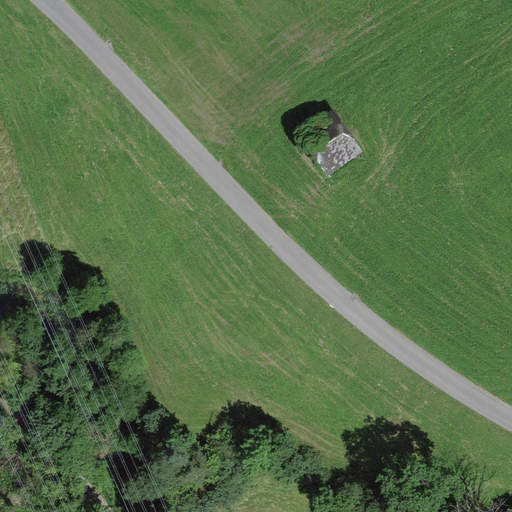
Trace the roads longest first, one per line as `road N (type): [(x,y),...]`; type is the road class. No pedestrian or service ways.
road 1 (unclassified): [(49,0),(327,288),(466,394),(511,418)]
road 2 (track): [(102,511),(0,391)]
